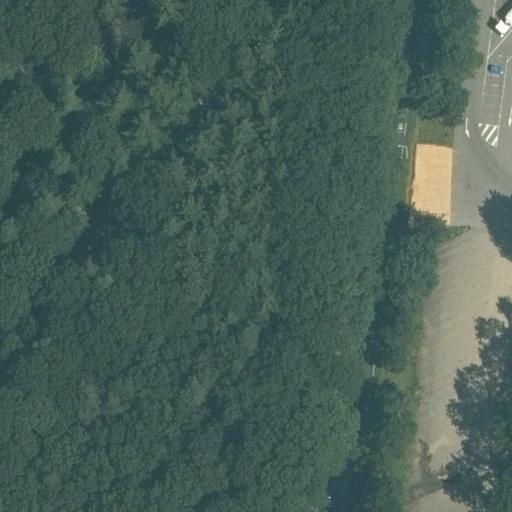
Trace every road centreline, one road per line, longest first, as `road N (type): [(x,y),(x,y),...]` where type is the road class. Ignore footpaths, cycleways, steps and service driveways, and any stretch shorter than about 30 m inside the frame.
road 1 (primary): [(340,511),(408,0)]
road 2 (tertiary): [(0,356),(201,124),(274,0)]
